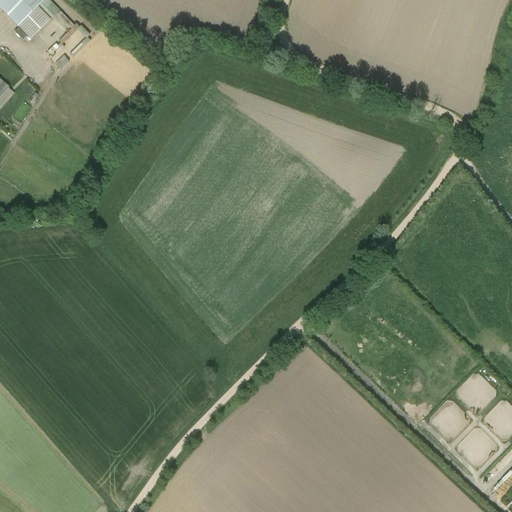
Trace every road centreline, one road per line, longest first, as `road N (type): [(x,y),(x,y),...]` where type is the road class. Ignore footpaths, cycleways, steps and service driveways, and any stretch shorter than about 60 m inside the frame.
road 1 (track): [(130,511),(182,443),(370,261),(457,156)]
road 2 (track): [(457,156),(453,118),(291,52),(280,22),(286,0)]
